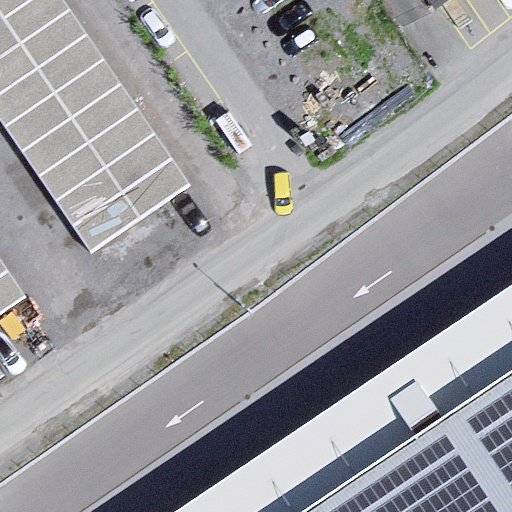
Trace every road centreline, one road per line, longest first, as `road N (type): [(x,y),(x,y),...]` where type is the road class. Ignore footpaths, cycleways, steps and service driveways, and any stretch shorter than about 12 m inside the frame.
road 1 (residential): [(0,433),(450,125),(511,71)]
road 2 (unknown): [(170,0),(323,212)]
